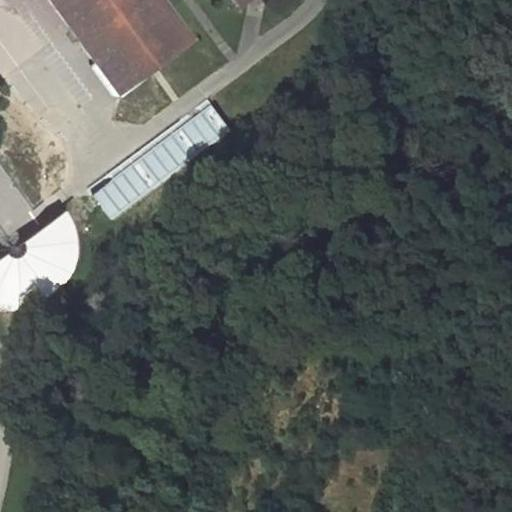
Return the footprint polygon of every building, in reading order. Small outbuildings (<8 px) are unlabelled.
[(48,0),(96,66),(116,93),(148,71),(144,64),(155,56),(159,62),(188,42),(156,0),(48,0)] [(156,65),(159,62),(155,56),(144,64),(148,71),(152,68),(156,65)] [(153,77),(148,71),(116,93),(96,66),(90,70),(113,98),(118,99),(121,99),(153,77)] [(232,133),(207,101),(87,191),(112,223),(232,133)] [(64,214),(61,210),(0,253),(0,303),(7,306),(15,308),(26,307),(36,305),(45,300),(52,295),(61,289),(68,280),(74,265),(75,257),(76,247),(75,239),(73,231),(70,223),(64,214)]
